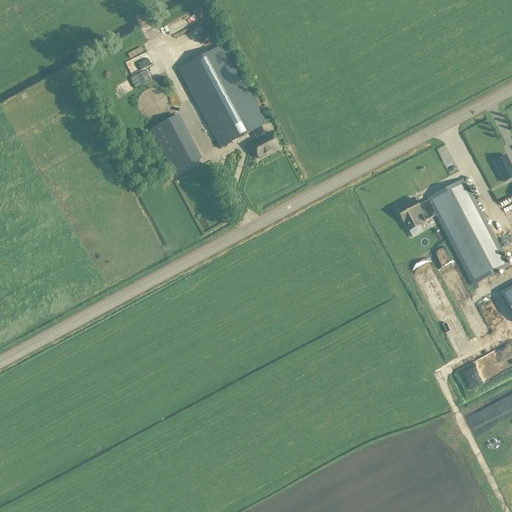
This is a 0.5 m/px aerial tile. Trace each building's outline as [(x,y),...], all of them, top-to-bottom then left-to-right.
[(205,8),(192,14),(197,24),(209,18),(205,8)] [(171,32),(193,23),(190,17),(168,27),(171,32)] [(252,132),(261,127),(266,124),(224,44),(177,69),(220,149),(252,132)] [(132,76),(153,64),(145,51),(125,64),(132,76)] [(142,81),(150,72),(146,68),(138,78),(142,81)] [(123,97),(133,89),(127,80),(117,88),(123,97)] [(178,114),(150,129),(173,173),(201,158),(178,114)] [(261,127),(252,132),(256,139),(265,134),(261,127)] [(265,134),(256,139),(250,142),(259,159),(278,148),(269,132),(265,134)] [(493,161),(503,182),(511,177),(511,167),(505,155),(493,161)] [(421,224),(416,216),(421,213),(425,221),(435,215),(472,286),(509,266),(463,179),(427,198),(428,200),(417,205),(413,198),(395,208),(403,223),(408,231),(421,224)] [(505,245),(511,239),(511,235),(504,223),(495,229),(505,245)] [(450,256),(438,259),(440,269),(452,266),(450,256)] [(511,286),(501,293),(511,311),(511,286)] [(511,428),(477,443),(484,460),(511,448),(511,428)]
